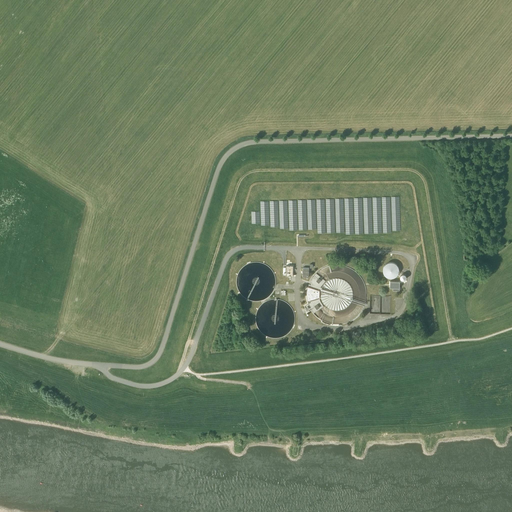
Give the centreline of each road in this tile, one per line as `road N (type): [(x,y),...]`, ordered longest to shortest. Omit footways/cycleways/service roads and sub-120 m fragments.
road 1 (unclassified): [(97,364),(145,366),(157,356),(217,172),(236,146),(511,135)]
road 2 (track): [(183,367),(238,184),(254,171),(417,173),(450,342)]
road 3 (unclassified): [(97,364),(137,385),(173,378),(188,361),(227,255),(263,247)]
